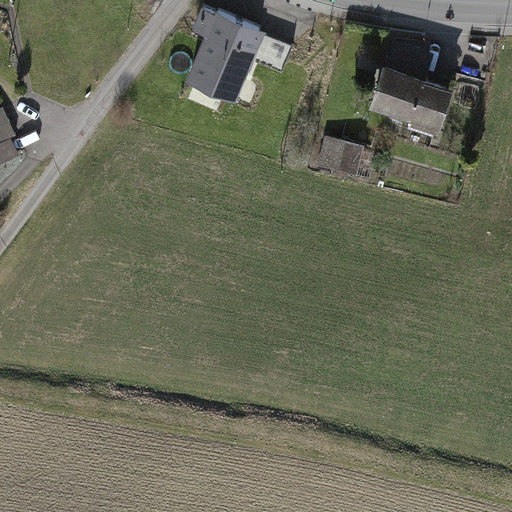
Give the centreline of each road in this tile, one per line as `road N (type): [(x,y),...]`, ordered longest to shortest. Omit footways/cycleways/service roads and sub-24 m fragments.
road 1 (residential): [(185,0),(0,246)]
road 2 (tertiary): [(511,11),(371,0)]
